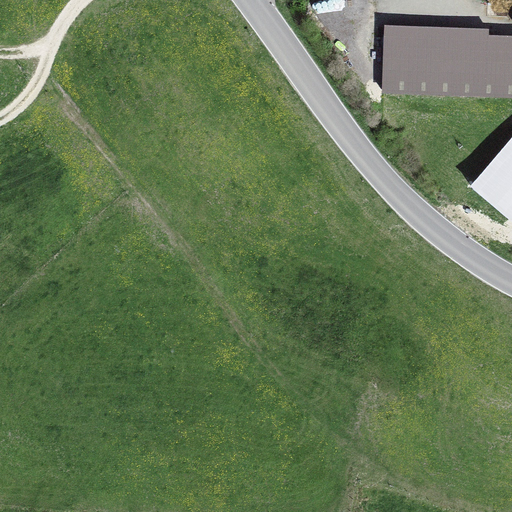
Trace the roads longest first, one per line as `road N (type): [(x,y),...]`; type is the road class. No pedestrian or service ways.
road 1 (tertiary): [(511,281),(438,232),(376,173),(248,0)]
road 2 (track): [(86,0),(63,24),(38,88),(0,118)]
